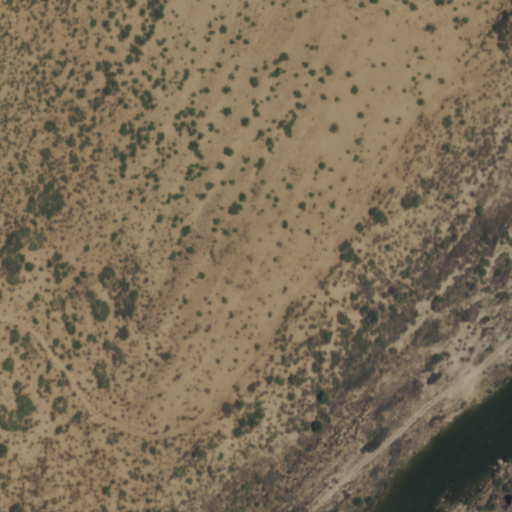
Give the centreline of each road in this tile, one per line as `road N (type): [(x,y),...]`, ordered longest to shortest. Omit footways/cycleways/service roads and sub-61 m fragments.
road 1 (residential): [(511,353),(411,423),(314,511)]
road 2 (residential): [(85,0),(70,66),(8,158),(0,194)]
